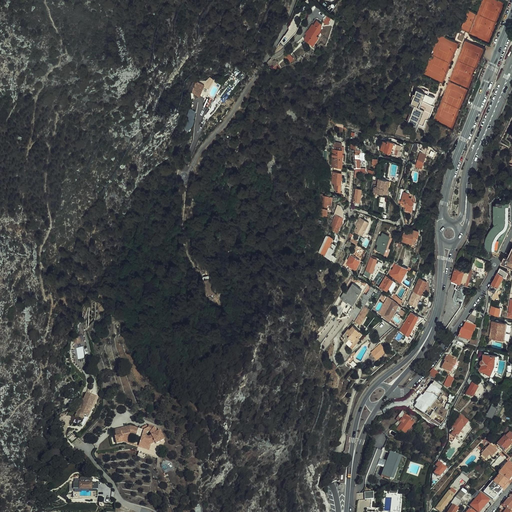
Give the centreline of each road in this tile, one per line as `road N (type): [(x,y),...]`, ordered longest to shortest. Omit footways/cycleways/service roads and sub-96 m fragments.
road 1 (primary): [(169,0),(173,98),(202,229),(272,380),(332,479),(339,511)]
road 2 (primary): [(442,211),(511,14)]
road 3 (residential): [(499,259),(413,387),(390,389)]
road 4 (primary): [(466,205),(468,173),(508,73)]
